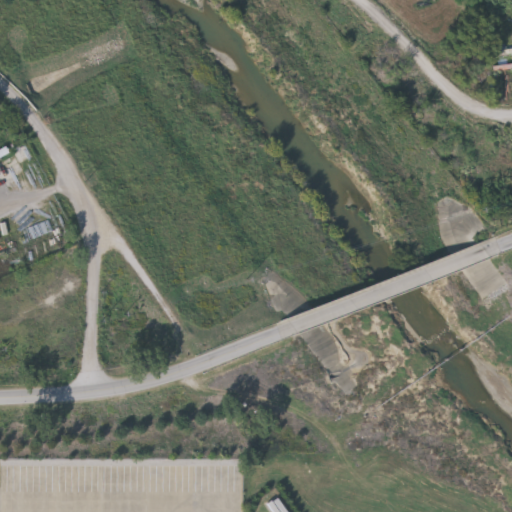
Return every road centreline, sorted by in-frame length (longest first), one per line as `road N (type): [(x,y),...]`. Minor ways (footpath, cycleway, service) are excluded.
road 1 (secondary): [(286,331),(119,392),(0,401)]
road 2 (secondary): [(509,240),(286,331)]
